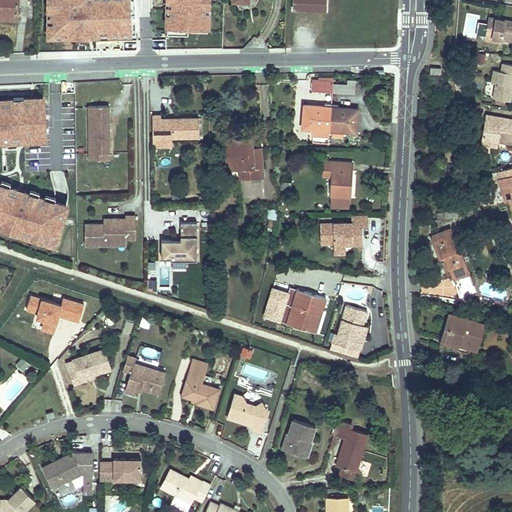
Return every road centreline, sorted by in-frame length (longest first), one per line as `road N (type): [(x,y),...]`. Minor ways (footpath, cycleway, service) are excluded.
road 1 (secondary): [(408,511),(397,256),(409,58)]
road 2 (residential): [(409,58),(0,67)]
road 3 (residential): [(290,511),(246,459),(160,428),(78,421),(0,454)]
